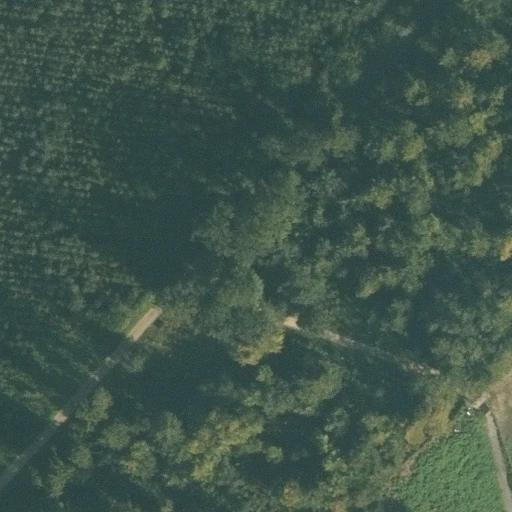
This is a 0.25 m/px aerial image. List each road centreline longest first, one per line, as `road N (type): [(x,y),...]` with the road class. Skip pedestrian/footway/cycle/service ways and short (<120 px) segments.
road 1 (track): [(0,484),(440,0)]
road 2 (track): [(474,388),(172,290)]
